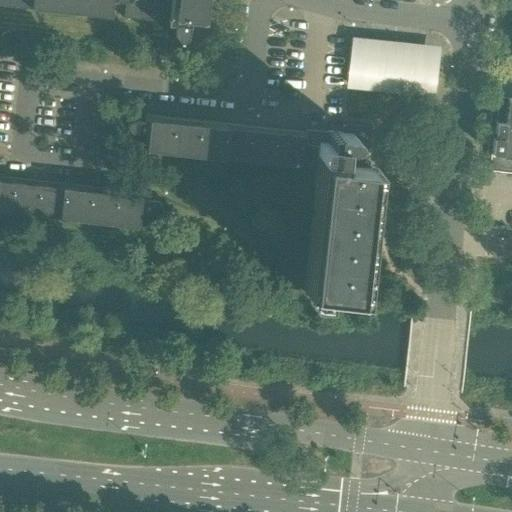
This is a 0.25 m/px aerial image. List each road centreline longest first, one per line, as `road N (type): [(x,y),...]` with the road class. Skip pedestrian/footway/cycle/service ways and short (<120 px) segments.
road 1 (primary): [(427,450),(4,387)]
road 2 (primary): [(0,469),(389,511)]
road 3 (residential): [(445,241),(473,0)]
road 4 (residential): [(427,450),(445,241)]
